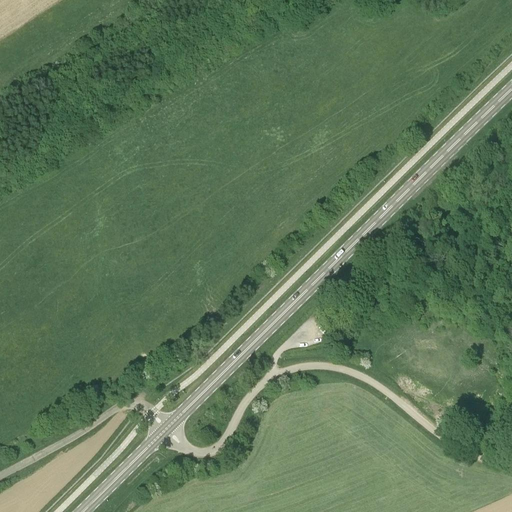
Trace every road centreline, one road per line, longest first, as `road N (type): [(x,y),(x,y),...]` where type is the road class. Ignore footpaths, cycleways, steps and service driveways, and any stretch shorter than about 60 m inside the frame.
road 1 (primary): [(166,428),(511,90)]
road 2 (track): [(511,467),(457,446),(380,387),(319,366)]
road 3 (unclassified): [(0,476),(120,405),(139,404),(166,428)]
